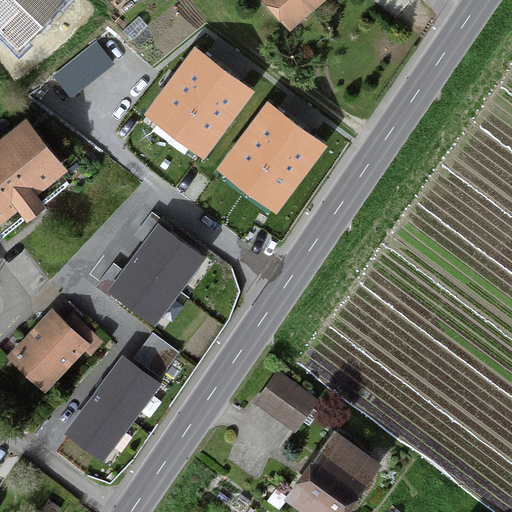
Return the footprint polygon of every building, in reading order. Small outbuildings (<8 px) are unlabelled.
[(302,6),(305,9),(316,0),(268,0),(286,20),(302,6)] [(102,36),(55,69),(70,90),(117,57),(102,36)] [(194,56),(155,108),(180,127),(219,75),(194,56)] [(219,75),(180,127),(205,145),(244,94),(219,75)] [(266,111),(227,163),(252,181),(291,130),(266,111)] [(0,214),(58,168),(24,126),(0,145),(0,214)] [(291,130),(252,181),(277,200),(316,148),(291,130)] [(159,228),(136,258),(176,288),(199,258),(159,228)] [(154,318),(176,288),(136,258),(114,287),(154,318)] [(46,383),(82,345),(51,315),(15,353),(46,383)] [(124,359),(97,394),(128,418),(155,382),(124,359)] [(315,399),(278,372),(260,397),(297,423),(315,399)] [(102,453),(128,418),(97,394),(70,430),(102,453)] [(293,495),(316,511),(337,511),(361,479),(359,477),(370,463),(337,438),(326,453),(324,452),(293,495)] [(41,511),(55,511),(59,507),(49,500),(41,511)]
